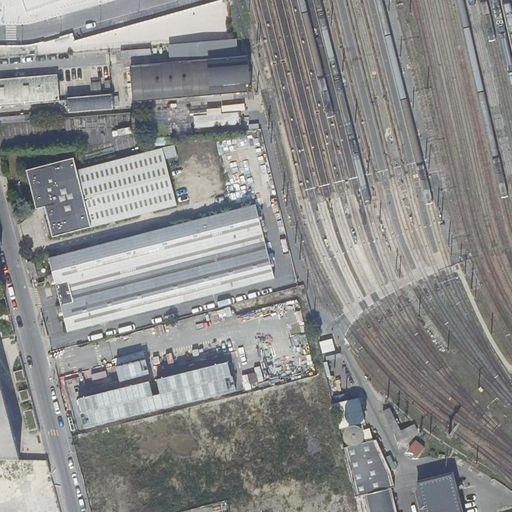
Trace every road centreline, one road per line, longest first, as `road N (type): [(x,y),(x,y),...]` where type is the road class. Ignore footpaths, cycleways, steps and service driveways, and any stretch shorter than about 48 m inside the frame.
road 1 (residential): [(0,223),(75,511)]
road 2 (residential): [(0,33),(39,31),(149,0)]
